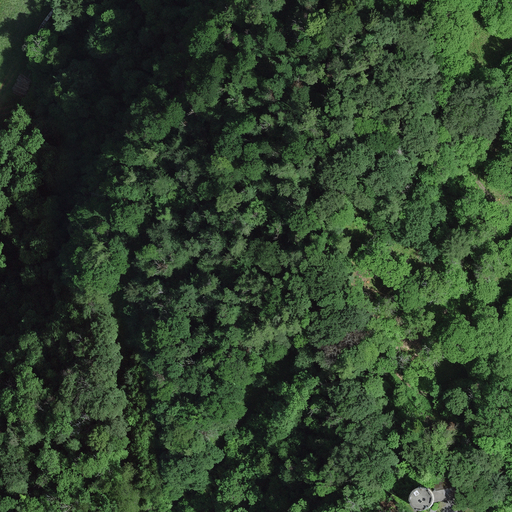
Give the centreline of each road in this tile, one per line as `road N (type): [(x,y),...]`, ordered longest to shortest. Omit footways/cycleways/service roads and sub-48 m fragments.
road 1 (track): [(511,330),(392,359),(396,372),(426,394),(481,395),(511,422)]
road 2 (track): [(511,135),(474,127),(457,139),(470,175),(511,225)]
